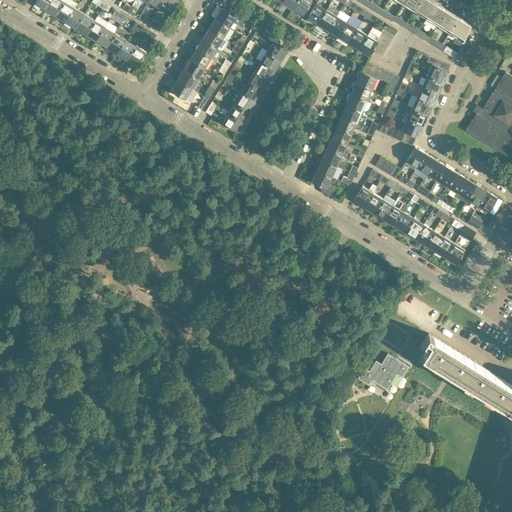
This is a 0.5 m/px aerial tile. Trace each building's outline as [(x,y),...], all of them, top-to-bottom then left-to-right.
[(35,0),(35,2),(34,6),(39,9),(41,6),(45,9),(50,0),(35,0)] [(50,0),(45,9),(55,15),(64,1),(64,0),(50,0)] [(65,21),(66,21),(74,7),(77,3),(71,0),(64,0),(64,1),(55,15),(65,21)] [(177,0),(163,0),(159,7),(169,14),(177,0)] [(303,14),(312,0),(311,0),(297,0),(292,8),(303,14)] [(414,10),(420,0),(404,0),(402,3),(414,10)] [(426,18),(435,3),(431,0),(420,0),(414,10),(426,18)] [(351,1),(348,6),(354,10),(357,4),(351,1)] [(111,6),(105,3),(102,8),(108,11),(111,6)] [(122,8),(128,12),(131,6),(125,3),(122,8)] [(307,17),(317,23),(326,9),(316,3),(307,17)] [(437,25),(447,10),(435,3),(426,18),(437,25)] [(357,4),(354,10),(364,16),(367,11),(357,4)] [(326,9),(317,23),(328,30),(336,15),(339,11),(329,5),(326,9)] [(375,5),(372,9),(380,14),(383,9),(375,5)] [(137,10),(131,6),(128,12),(134,15),(137,10)] [(84,13),(74,7),(66,21),(64,24),(70,28),(71,25),(76,28),(84,13)] [(243,26),(248,17),(237,10),(236,10),(230,12),(228,11),(221,7),(215,18),(229,27),(233,20),(243,26)] [(115,9),(110,17),(120,24),(126,15),(115,9)] [(383,9),(380,14),(388,18),(390,14),(383,9)] [(449,32),(458,17),(447,10),(437,25),(449,32)] [(367,11),(364,16),(374,23),(378,17),(368,11),(367,11)] [(76,28),(86,34),(95,20),(84,13),(76,28)] [(95,20),(86,34),(96,40),(105,26),(108,21),(97,15),(95,20)] [(142,21),(148,24),(152,19),(145,15),(142,21)] [(336,15),(328,30),(337,36),(346,22),(336,15)] [(400,16),(396,22),(404,26),(407,21),(400,16)] [(378,17),(374,23),(380,26),(383,21),(378,17)] [(453,42),(460,46),(470,24),(458,17),(449,32),(456,36),(453,42)] [(229,27),(215,18),(209,28),(223,37),(229,27)] [(162,26),(152,19),(148,24),(159,31),(162,26)] [(346,22),(337,36),(348,42),(357,28),(358,25),(348,19),(346,22)] [(407,21),(404,26),(412,31),(415,26),(407,21)] [(133,27),(143,33),(146,28),(136,22),(133,27)] [(394,34),(397,29),(388,23),(388,24),(385,29),(394,34)] [(115,32),(105,26),(96,40),(106,47),(115,32)] [(115,32),(106,47),(116,53),(125,39),(129,33),(119,26),(115,32)] [(271,44),(267,50),(281,59),(288,49),(281,45),(282,44),(280,43),(280,44),(276,41),(279,36),(264,27),(258,36),(271,44)] [(156,34),(146,28),(143,33),(153,40),(156,34)] [(216,47),(223,37),(209,28),(202,38),(216,47)] [(348,42),(358,49),(367,34),(357,28),(348,42)] [(385,29),(382,34),(391,39),(394,34),(385,29)] [(367,34),(358,49),(368,54),(369,55),(372,49),(375,44),(379,39),(380,37),(369,30),(367,34)] [(423,31),(420,36),(427,41),(430,36),(423,31)] [(388,45),(391,39),(382,34),(380,37),(379,39),(388,45)] [(430,36),(427,41),(435,46),(438,41),(430,36)] [(216,47),(202,38),(196,49),(210,57),(216,47)] [(239,38),(235,45),(240,48),(244,41),(239,38)] [(116,53),(127,59),(135,45),(125,39),(116,53)] [(379,39),(375,44),(385,50),(388,45),(379,39)] [(381,55),(385,50),(375,44),(372,49),(381,55)] [(146,51),(135,45),(127,59),(137,66),(146,51)] [(237,53),(240,48),(235,45),(232,50),(237,53)] [(247,45),(244,50),(249,53),(252,48),(247,45)] [(446,46),(443,51),(454,58),(457,52),(456,52),(447,46),(446,46)] [(204,67),(210,57),(196,49),(190,59),(204,67)] [(244,50),(240,55),(246,59),(249,53),(244,50)] [(275,69),(281,59),(267,50),(261,60),(275,69)] [(427,75),(442,82),(447,70),(438,66),(441,61),(429,55),(425,64),(430,67),(427,75)] [(275,69),(261,60),(257,58),(250,68),(254,71),(269,79),(275,69)] [(204,67),(190,59),(183,69),(197,78),(204,67)] [(226,59),(222,65),(227,68),(231,62),(226,59)] [(411,60),(408,67),(414,69),(417,63),(411,60)] [(367,61),(362,71),(368,74),(372,64),(367,61)] [(372,64),(368,74),(373,76),(378,66),(372,64)] [(224,73),(227,68),(222,65),(219,70),(224,73)] [(235,65),(231,70),(236,74),(240,68),(235,65)] [(376,78),(378,79),(383,69),(378,66),(373,76),(376,78)] [(408,67),(406,72),(411,75),(414,69),(408,67)] [(191,88),(197,78),(183,69),(177,79),(191,88)] [(388,71),(383,69),(378,79),(384,81),(388,71)] [(233,79),(236,74),(231,70),(228,76),(233,79)] [(262,90),(269,79),(254,71),(248,81),(262,90)] [(368,74),(362,71),(361,71),(358,71),(356,76),(358,78),(356,82),(368,87),(371,89),(376,78),(373,76),(368,74)] [(388,71),(384,81),(389,83),(394,74),(388,71)] [(510,158),(511,155),(511,75),(505,71),(494,89),(495,90),(493,93),(492,92),(479,114),(476,112),(472,119),(471,121),(465,130),(480,139),(492,146),(510,158)] [(394,74),(389,83),(389,84),(395,86),(399,76),(394,74)] [(427,75),(422,85),(437,92),(442,82),(427,75)] [(246,85),(242,91),(256,100),(262,90),(248,81),(243,78),(241,81),(246,85)] [(197,91),(191,88),(177,79),(171,90),(185,98),(184,100),(189,102),(190,101),(191,102),(197,91)] [(213,79),(210,85),(215,88),(218,82),(213,79)] [(371,89),(368,87),(356,82),(353,82),(351,86),(353,89),(351,93),(367,100),(368,97),(371,89)] [(401,82),(398,88),(404,91),(407,85),(401,82)] [(389,84),(386,90),(392,92),(395,86),(389,84)] [(211,94),(215,88),(210,85),(206,91),(211,94)] [(228,88),(222,85),(218,91),(223,94),(224,94),(228,88)] [(432,103),(437,92),(422,85),(417,96),(432,103)] [(237,88),(231,98),(235,101),(250,110),(256,100),(242,91),(237,88)] [(398,88),(396,94),(401,97),(404,91),(398,88)] [(220,99),(223,94),(218,91),(215,96),(220,99)] [(346,104),(361,111),(367,100),(351,93),(348,92),(346,98),(348,100),(346,104)] [(202,109),(209,98),(203,95),(197,106),(202,109)] [(417,96),(412,107),(427,114),(429,114),(431,109),(430,107),(432,103),(417,96)] [(382,99),(379,105),(385,108),(388,102),(382,99)] [(206,111),(211,115),(217,104),(212,101),(206,111)] [(235,101),(229,111),(243,120),(250,110),(235,101)] [(357,121),(361,111),(346,104),(342,114),(357,121)] [(391,104),(389,110),(394,112),(397,106),(391,104)] [(379,105),(377,112),(382,114),(385,108),(379,105)] [(412,107),(407,118),(422,125),(427,114),(412,107)] [(223,122),(237,131),(243,120),(229,111),(223,108),(220,112),(227,116),(223,122)] [(389,110),(386,116),(391,118),(394,112),(389,110)] [(342,114),(337,125),(352,132),(357,121),(342,114)] [(403,116),(401,121),(405,123),(402,129),(405,131),(410,133),(416,136),(417,136),(422,125),(407,118),(403,116)] [(375,130),(375,129),(378,124),(372,121),(370,127),(375,130)] [(384,121),(379,131),(384,133),(389,123),(384,121)] [(384,133),(390,136),(394,126),(389,123),(384,133)] [(332,136),(347,143),(352,132),(337,125),(336,126),(333,125),(331,130),(333,133),(332,136)] [(394,126),(390,136),(395,138),(400,128),(394,126)] [(372,136),(375,130),(370,127),(367,133),(368,134),(372,136)] [(395,138),(400,141),(405,131),(402,129),(400,128),(395,138)] [(405,131),(400,141),(406,143),(410,133),(405,131)] [(416,136),(410,133),(406,143),(412,146),(416,136)] [(332,136),(327,147),(342,154),(348,157),(350,153),(344,150),(347,143),(332,136)] [(362,143),(360,149),(365,152),(368,146),(362,143)] [(415,169),(416,166),(425,152),(415,146),(404,163),(415,169)] [(342,154),(327,147),(322,158),(337,165),(343,168),(345,164),(339,161),(342,154)] [(362,158),(365,152),(360,149),(357,155),(362,158)] [(416,166),(427,173),(435,159),(425,152),(416,166)] [(381,156),(375,165),(380,168),(386,159),(381,156)] [(317,169),(332,176),(337,165),(322,158),(321,158),(318,158),(316,163),(318,165),(317,169)] [(386,159),(380,168),(385,171),(391,162),(386,159)] [(427,173),(437,179),(445,165),(435,159),(427,173)] [(391,162),(385,171),(390,174),(396,165),(391,162)] [(355,173),(358,168),(352,165),(350,171),(355,173)] [(395,177),(398,173),(401,168),(396,165),(390,174),(395,177)] [(437,179),(447,186),(456,172),(445,165),(437,179)] [(369,174),(380,180),(383,175),(373,168),(369,174)] [(324,186),(322,192),(334,198),(339,187),(329,183),(332,176),(317,169),(311,181),(318,184),(320,185),(320,184),(324,186)] [(350,171),(347,177),(352,179),(355,173),(350,171)] [(447,186),(445,189),(449,191),(447,194),(454,197),(455,195),(466,178),(456,172),(447,186)] [(398,173),(395,177),(406,184),(409,178),(405,176),(405,177),(398,173)] [(386,184),(389,178),(383,175),(380,180),(386,184)] [(415,182),(409,178),(406,184),(411,187),(415,182)] [(466,178),(455,195),(465,202),(466,201),(476,184),(466,178)] [(368,189),(362,186),(353,200),(363,206),(372,192),(376,186),(372,183),(368,189)] [(398,184),(395,189),(400,193),(403,187),(398,184)] [(476,184),(466,201),(470,203),(471,201),(477,204),(486,190),(476,184)] [(416,190),(426,196),(429,191),(419,185),(416,190)] [(414,194),(403,187),(400,193),(410,199),(414,194)] [(497,197),(486,190),(477,204),(475,208),(479,210),(482,207),(488,211),(497,197)] [(440,197),(429,191),(426,196),(436,203),(440,197)] [(372,192),(363,206),(368,209),(374,213),(383,199),(372,192)] [(410,199),(421,205),(424,200),(414,194),(410,199)] [(383,199),(374,213),(384,219),(393,205),(395,201),(385,195),(383,199)] [(440,197),(436,203),(446,209),(450,204),(440,197)] [(424,200),(421,205),(426,209),(430,204),(424,200)] [(384,219),(383,222),(388,225),(390,223),(394,225),(403,211),(407,205),(403,202),(399,208),(393,205),(384,219)] [(450,204),(446,209),(452,213),(456,207),(450,204)] [(439,209),(435,214),(441,218),(444,213),(439,209)] [(404,231),(413,217),(403,211),(394,225),(404,231)] [(444,213),(441,218),(447,221),(450,216),(444,213)] [(467,222),(470,216),(465,213),(461,218),(467,222)] [(471,214),(470,216),(467,222),(477,228),(481,223),(482,221),(471,214)] [(411,236),(415,238),(423,224),(413,217),(404,231),(405,232),(403,234),(409,238),(411,236)] [(459,222),(456,227),(461,230),(459,234),(460,234),(465,225),(459,222)] [(415,238),(425,244),(434,230),(423,224),(415,238)] [(472,237),(475,232),(465,225),(460,234),(470,240),(472,237)] [(425,244),(435,250),(444,236),(434,230),(425,244)] [(435,250),(445,257),(454,242),(444,236),(435,250)] [(287,240),(283,252),(307,260),(311,249),(287,240)] [(465,249),(454,242),(445,257),(445,260),(449,263),(452,261),(456,263),(465,249)] [(148,276),(140,280),(145,288),(152,284),(148,276)] [(298,294),(269,284),(263,303),(291,313),(298,294)] [(424,350),(419,358),(511,415),(511,508),(510,511),(511,511),(511,384),(428,333),(420,347),(424,350)] [(387,353),(371,379),(387,389),(397,374),(402,377),(409,366),(387,353)]
